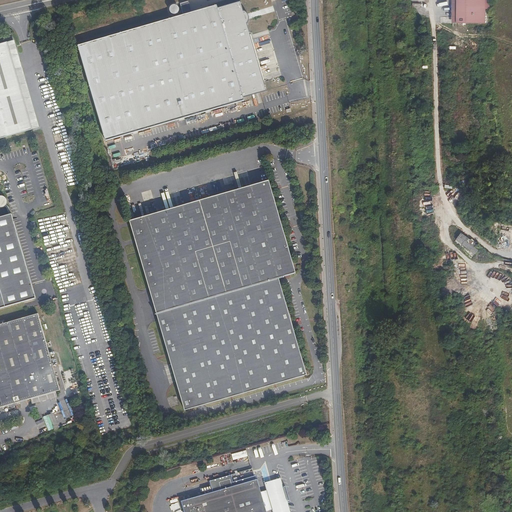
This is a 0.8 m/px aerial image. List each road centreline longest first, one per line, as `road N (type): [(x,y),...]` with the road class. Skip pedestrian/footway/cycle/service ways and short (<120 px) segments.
road 1 (tertiary): [(343,507),(315,0)]
road 2 (unclassified): [(430,0),(444,200),(467,232),(511,256)]
